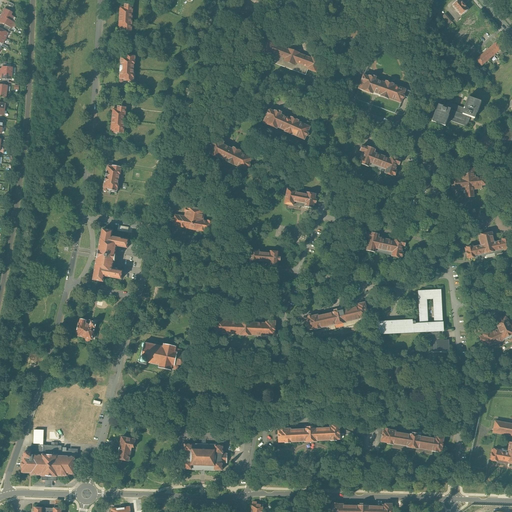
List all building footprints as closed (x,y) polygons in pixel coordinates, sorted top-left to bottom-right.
[(260,0),(252,20),(257,23),(266,0),(260,0)] [(468,10),(460,0),(457,0),(451,5),(461,16),(468,10)] [(132,5),(125,4),(125,5),(120,5),(119,13),(121,13),(121,18),(131,19),(132,14),(133,14),(133,7),(131,7),(132,5)] [(12,12),(5,9),(1,16),(14,22),(11,21),(13,16),(11,15),(12,12)] [(453,21),(446,13),(442,16),(449,24),(453,21)] [(251,21),(235,14),(233,20),(248,26),(251,21)] [(14,22),(1,16),(0,18),(0,22),(5,25),(11,28),(14,22)] [(131,19),(121,18),(121,23),(119,23),(119,30),(123,30),(123,32),(129,32),(129,30),(132,31),(132,24),(131,24),(131,19)] [(2,30),(0,28),(0,35),(5,38),(8,33),(2,30)] [(311,59),(300,54),(300,53),(289,49),(288,50),(276,45),(276,44),(273,43),(274,42),(265,38),(260,52),(272,56),(273,54),(285,58),(284,61),(295,65),(296,63),(308,67),(307,69),(316,72),(320,60),(312,57),(311,59)] [(498,45),(496,42),(489,48),(495,54),(501,49),(500,46),(498,45)] [(489,48),(483,54),(488,60),(495,54),(489,48)] [(128,56),(127,56),(127,55),(121,54),(121,57),(120,58),(119,59),(119,61),(120,62),(119,69),(132,70),(133,63),(134,63),(135,55),(128,55),(128,56)] [(488,60),(483,54),(476,59),(482,66),(488,60)] [(132,70),(119,69),(118,74),(118,75),(117,75),(117,76),(117,77),(117,78),(118,78),(118,81),(124,82),(124,81),(126,81),(126,82),(132,83),(132,76),(131,76),(132,70)] [(394,84),(386,81),(385,83),(375,79),(376,77),(373,76),(372,77),(369,76),(369,77),(363,75),(358,89),(358,88),(358,89),(373,94),(373,92),(381,95),(380,97),(388,100),(389,98),(401,103),(402,100),(403,100),(404,96),(403,96),(405,90),(393,85),(394,84)] [(190,90),(185,87),(179,102),(185,104),(190,90)] [(481,102),(468,97),(464,108),(462,114),(470,117),(475,118),(481,102)] [(464,108),(447,101),(445,107),(450,109),(447,119),(466,126),(470,117),(462,114),(464,108)] [(124,107),(113,105),(113,108),(112,108),(111,112),(112,112),(112,119),(122,120),(123,115),(124,115),(125,108),(123,108),(124,107)] [(445,107),(438,105),(432,122),(444,126),(447,119),(450,109),(445,107)] [(299,121),(292,118),(291,119),(280,114),(282,112),(278,110),(278,112),(275,111),(275,112),(269,110),(263,123),(277,129),(278,128),(286,131),(286,132),(292,135),(293,134),(304,140),(306,136),(307,136),(308,133),(310,128),(298,123),(299,121)] [(422,115),(415,113),(414,117),(417,118),(415,125),(418,127),(422,115)] [(179,118),(173,116),(168,127),(175,130),(179,118)] [(122,120),(112,119),(111,123),(110,123),(109,128),(110,128),(110,131),(120,132),(120,131),(122,132),(123,125),(122,125),(122,120)] [(511,138),(511,130),(500,126),(491,151),(505,157),(511,138)] [(232,149),(221,144),(222,142),(219,141),(218,142),(216,140),(215,141),(210,139),(203,153),(218,159),(218,158),(226,162),(226,163),(233,166),(234,165),(245,170),(246,166),(247,167),(249,164),(248,163),(250,158),(239,152),(240,151),(232,147),(232,149)] [(164,142),(158,156),(164,159),(169,144),(164,142)] [(390,159),(374,153),(375,150),(367,147),(367,148),(362,146),(360,152),(363,153),(360,160),(362,161),(360,165),(369,168),(369,167),(385,173),(384,174),(393,177),(393,176),(395,176),(397,171),(396,171),(398,165),(399,165),(400,161),(398,160),(399,158),(395,157),(394,158),(390,157),(390,159)] [(114,163),(106,162),(105,166),(104,167),(104,168),(104,169),(105,169),(104,175),(117,178),(117,174),(118,174),(120,164),(116,163),(115,165),(114,164),(114,163)] [(473,169),(460,171),(461,180),(457,180),(457,179),(450,180),(452,191),(459,190),(459,192),(465,191),(466,198),(474,197),(473,190),(481,189),(481,187),(486,186),(485,177),(474,179),(473,169)] [(117,178),(104,175),(103,181),(102,181),(101,181),(101,182),(101,183),(101,184),(102,184),(101,189),(108,190),(109,189),(110,189),(110,191),(115,192),(117,183),(116,183),(117,178)] [(306,194),(296,192),(296,190),(287,189),(285,203),(313,208),(314,203),(316,203),(317,199),(314,198),(315,194),(307,192),(306,194)] [(191,208),(186,207),(185,210),(184,209),(184,212),(185,213),(184,218),(178,217),(177,218),(172,217),(172,219),(171,219),(170,224),(171,224),(171,226),(176,227),(176,228),(184,230),(184,229),(191,230),(196,231),(196,232),(204,233),(204,232),(210,233),(212,223),(207,222),(202,222),(204,210),(198,209),(198,213),(191,212),(191,208)] [(491,219),(480,213),(474,223),(482,229),(483,234),(487,233),(486,228),(491,219)] [(112,231),(102,229),(99,250),(95,251),(95,254),(94,256),(97,258),(93,279),(103,281),(104,277),(120,280),(121,276),(122,271),(112,269),(114,262),(117,258),(115,254),(117,246),(127,248),(128,244),(128,240),(111,237),(112,231)] [(308,234),(299,232),(298,236),(296,241),(298,242),(297,244),(301,245),(302,243),(305,244),(307,240),(308,234)] [(483,234),(478,235),(481,246),(473,248),(473,247),(467,248),(467,249),(465,249),(468,260),(469,259),(469,260),(474,259),(475,260),(485,257),(484,255),(488,254),(488,255),(495,253),(495,255),(504,253),(504,252),(510,250),(508,239),(502,240),(502,241),(494,243),(492,232),(487,233),(483,234)] [(395,242),(378,238),(379,234),(373,233),(373,234),(366,233),(364,239),(366,239),(365,246),(367,247),(366,251),(375,253),(375,252),(392,256),(391,257),(399,259),(399,257),(402,258),(403,253),(401,252),(402,247),(404,247),(405,242),(402,241),(402,239),(398,238),(398,240),(395,239),(395,242)] [(270,253),(259,252),(259,251),(250,250),(249,265),(257,266),(257,265),(268,266),(268,267),(277,267),(277,260),(279,260),(279,256),(278,256),(278,252),(270,251),(270,253)] [(440,331),(444,331),(443,322),(442,323),(441,290),(418,291),(419,324),(417,324),(415,324),(413,324),(412,322),(412,320),(376,322),(377,334),(431,332),(431,342),(429,342),(429,352),(433,352),(448,353),(447,351),(449,351),(449,341),(440,341),(440,331)] [(339,310),(333,312),(334,313),(318,317),(317,315),(307,317),(307,319),(305,320),(308,332),(313,330),(314,332),(321,330),(321,329),(334,326),(334,327),(345,324),(345,323),(359,320),(359,321),(365,320),(365,319),(368,319),(366,313),(367,313),(366,309),(365,309),(364,304),(359,305),(359,306),(355,307),(356,308),(340,312),(339,310)] [(511,323),(510,325),(506,317),(502,319),(501,317),(499,319),(500,320),(495,322),(498,330),(490,334),(489,332),(484,335),(484,336),(480,337),(485,348),(489,346),(489,347),(503,340),(504,340),(508,338),(508,337),(511,334),(511,323)] [(86,319),(85,321),(80,319),(79,323),(78,323),(77,324),(77,325),(77,326),(78,327),(77,331),(79,332),(78,336),(85,338),(85,341),(89,342),(90,339),(92,340),(96,324),(91,323),(92,321),(91,320),(86,319)] [(242,323),(226,323),(226,321),(219,321),(219,319),(215,319),(216,322),(213,322),(213,333),(218,333),(218,335),(225,335),(225,334),(239,335),(239,336),(250,336),(250,335),(264,336),(264,337),(271,337),(272,336),(274,336),(274,331),(276,331),(276,327),(274,327),(274,322),(268,322),(268,323),(265,323),(264,324),(248,323),(248,321),(242,321),(242,323)] [(175,347),(162,345),(162,347),(144,344),(144,343),(143,343),(143,344),(141,344),(140,347),(142,349),(140,358),(139,358),(137,365),(146,367),(146,364),(158,367),(157,369),(170,372),(170,370),(177,370),(178,366),(181,363),(182,359),(180,355),(181,351),(180,350),(174,349),(175,347)] [(511,424),(495,421),(493,432),(511,436),(511,443),(509,443),(507,453),(499,451),(499,450),(492,448),(490,459),(492,460),(491,460),(497,461),(497,463),(506,464),(506,463),(511,463),(511,424)] [(328,428),(312,429),(312,427),(306,428),(306,430),(290,431),(290,429),(283,430),(280,430),(280,432),(278,432),(278,444),(284,443),(284,444),(290,444),(290,443),(304,442),(304,443),(317,442),(317,441),(329,441),(330,442),(336,441),(336,440),(339,440),(338,435),(339,435),(339,430),(338,430),(338,425),(331,425),(331,427),(328,427),(328,428)] [(433,439),(416,436),(416,434),(411,433),(411,435),(393,432),(393,431),(388,430),(388,429),(384,428),(383,430),(381,430),(379,442),(384,443),(384,444),(391,445),(392,444),(405,446),(405,448),(416,449),(417,448),(430,450),(430,452),(436,453),(437,451),(439,452),(440,447),(441,447),(442,443),(441,443),(442,438),(437,437),(436,438),(434,438),(433,439)] [(44,430),(34,430),(33,444),(41,444),(41,445),(43,445),(44,430)] [(135,440),(123,438),(122,442),(119,441),(118,449),(129,451),(130,448),(133,449),(135,440)] [(41,445),(31,445),(30,451),(31,451),(31,455),(46,455),(46,452),(53,452),(53,455),(58,455),(58,457),(74,457),(75,457),(75,451),(58,451),(58,446),(43,445),(41,445)] [(215,445),(191,445),(191,446),(183,446),(183,454),(184,454),(184,462),(183,462),(183,469),(190,469),(190,470),(202,471),(214,471),(214,470),(222,470),(222,463),(226,463),(226,454),(222,454),(222,446),(215,446),(215,445)] [(129,451),(118,449),(117,454),(120,455),(119,460),(127,462),(128,456),(129,456),(131,454),(129,451)] [(53,455),(53,452),(46,452),(46,455),(31,455),(31,451),(30,451),(24,451),(24,456),(23,456),(23,461),(22,463),(20,463),(20,466),(22,468),(22,475),(26,475),(26,473),(31,473),(31,476),(40,476),(40,477),(45,477),(45,481),(53,481),(52,478),(68,478),(68,476),(74,476),(74,473),(75,473),(75,471),(74,471),(74,457),(58,457),(58,455),(53,455)] [(261,511),(262,505),(256,505),(256,503),(252,502),(251,511),(261,511)] [(52,511),(42,511),(42,508),(34,508),(34,511),(61,511),(61,508),(60,508),(60,505),(59,505),(59,503),(56,503),(56,505),(54,505),(54,508),(53,508),(52,511)] [(357,507),(343,506),(343,504),(337,504),(337,503),(333,503),(333,506),(331,506),(331,511),(391,511),(392,508),(391,508),(391,505),(385,505),(382,505),(382,507),(369,507),(369,506),(366,506),(366,504),(361,504),(361,506),(357,505),(357,507)]
